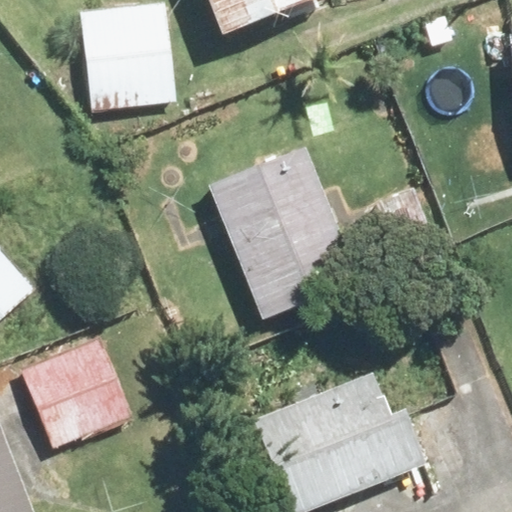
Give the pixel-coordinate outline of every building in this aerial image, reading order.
[(217,0),(237,47),(347,3),(346,0),(217,0)] [(87,21),(95,105),(178,97),(170,13),(87,21)] [(223,187),(284,320),(371,281),(311,148),(223,187)] [(367,218),(399,289),(455,265),(424,194),(367,218)] [(0,342),(45,291),(0,251),(0,342)] [(25,375),(59,455),(135,423),(101,343),(25,375)] [(268,427),(300,511),(324,511),(424,475),(388,382),(268,427)] [(0,511),(38,511),(7,433),(0,435),(0,511)]
